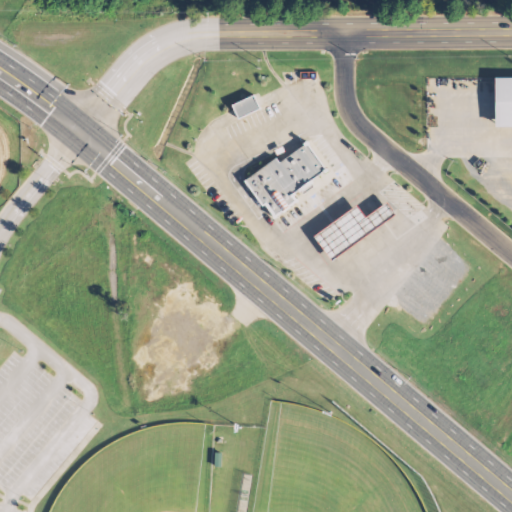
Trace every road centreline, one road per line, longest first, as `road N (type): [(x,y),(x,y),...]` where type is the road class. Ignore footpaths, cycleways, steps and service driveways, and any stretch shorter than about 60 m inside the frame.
road 1 (trunk): [(0,72),(511,496)]
road 2 (tertiary): [(511,30),(184,36),(137,61),(80,133)]
road 3 (residential): [(345,32),(345,90),(357,122),(511,252)]
road 4 (residential): [(0,230),(80,133)]
